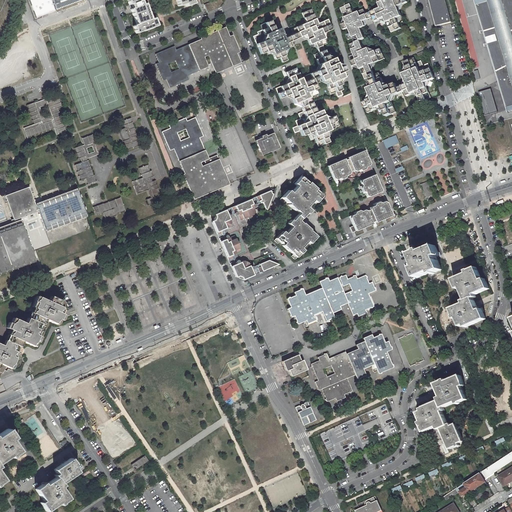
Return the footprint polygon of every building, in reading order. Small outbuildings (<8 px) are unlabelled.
[(25,0),(33,19),(84,0),(25,0)] [(127,0),(136,24),(133,26),(136,34),(157,26),(154,18),(150,19),(145,3),(142,4),(141,1),(142,0),(127,0)] [(365,26),(363,21),(373,17),(375,22),(381,19),(382,24),(387,22),(391,32),(401,28),(397,18),(402,16),(398,6),(407,2),(406,0),(377,0),(381,8),(366,14),(364,9),(354,13),(350,4),(340,8),(346,23),(342,25),(344,30),(349,28),(350,32),(346,34),(348,40),(353,37),(355,42),(350,44),(354,54),(350,57),(354,66),(358,64),(365,79),(370,77),(372,81),(367,83),(371,94),(366,96),(368,100),(364,102),(368,113),(377,109),(380,113),(384,111),(386,116),(397,112),(390,97),(405,91),(403,86),(398,87),(396,83),(386,87),(380,72),(375,75),(371,64),(385,58),(381,48),(371,53),(367,43),(362,45),(360,40),(365,38),(361,28),(365,26)] [(445,0),(429,0),(436,26),(451,22),(445,0)] [(489,2),(477,5),(495,72),(503,69),(506,78),(498,81),(505,109),(511,106),(511,0),(502,0),(505,9),(492,12),(489,2)] [(502,0),(488,0),(489,2),(492,12),(505,9),(502,0)] [(342,65),(336,67),(330,53),(325,55),(321,45),(326,43),(322,33),(332,29),(327,19),(317,23),(311,9),(301,13),(305,23),(295,27),(297,32),(283,38),(279,28),(274,31),(270,21),(260,25),(262,30),(257,32),(259,37),(254,39),(260,54),(270,50),(274,60),(280,58),(282,62),(286,60),(282,51),(292,46),(290,41),(305,35),(309,45),(314,43),(318,52),(313,54),(320,69),(305,76),(303,71),(298,73),(296,68),(286,72),(291,82),(275,89),(280,99),(289,94),(294,104),(299,102),(303,111),(298,114),(300,119),(295,121),(298,126),(292,128),(294,133),(299,131),(302,136),(312,132),(318,146),(328,141),(324,132),(338,125),(334,116),(324,120),(318,105),(313,107),(307,92),(317,88),(315,83),(324,79),(330,95),(335,93),(338,97),(343,95),(339,85),(344,83),(341,77),(346,75),(342,65)] [(174,46),(155,54),(159,62),(155,64),(163,81),(166,79),(170,88),(188,80),(187,76),(207,67),(211,75),(240,63),(236,53),(239,52),(232,35),(229,36),(225,27),(200,38),(201,39),(176,50),(174,46)] [(409,71),(404,73),(408,83),(403,86),(405,91),(407,96),(417,92),(421,101),(431,97),(425,82),(435,78),(428,63),(424,65),(421,60),(416,62),(414,58),(404,62),(409,71)] [(41,123),(33,102),(33,101),(26,104),(34,123),(23,127),(24,129),(26,136),(52,126),(55,133),(56,133),(64,130),(56,107),(60,105),(56,94),(45,98),(52,118),(51,119),(41,123)] [(43,98),(33,102),(41,123),(51,119),(52,118),(45,98),(43,98)] [(136,132),(134,132),(132,126),(134,126),(131,116),(122,120),(124,126),(116,130),(120,140),(122,140),(125,149),(141,143),(136,132)] [(169,151),(173,149),(184,174),(182,174),(193,200),(229,184),(217,155),(208,159),(199,138),(203,136),(195,117),(187,121),(185,118),(168,125),(170,128),(161,132),(169,151)] [(82,143),(71,147),(74,156),(77,155),(79,160),(72,163),(78,178),(92,173),(89,164),(87,165),(84,157),(104,150),(100,139),(93,142),(89,131),(79,135),(82,143)] [(262,138),(255,141),(261,155),(279,148),(273,133),(266,136),(265,134),(261,136),(262,138)] [(396,136),(384,141),(387,148),(399,143),(396,136)] [(350,172),(353,171),(353,172),(358,170),(359,172),(366,169),(365,167),(370,165),(364,150),(327,166),(334,181),(338,178),(339,180),(346,177),(346,175),(350,173),(350,172)] [(154,178),(148,161),(137,165),(141,175),(131,178),(136,192),(148,188),(150,193),(144,196),(146,201),(156,197),(155,194),(160,192),(155,178),(154,178)] [(367,197),(381,191),(374,174),(360,181),(362,186),(360,186),(363,193),(365,193),(367,197)] [(274,240),(277,244),(279,242),(283,245),(282,245),(289,252),(289,251),(293,254),(291,256),(295,259),(300,254),(301,255),(304,251),(300,248),(307,241),(310,245),(313,241),(312,240),(317,234),(314,231),(312,233),(309,230),(306,226),(304,228),(300,225),(302,224),(298,221),(305,213),(306,214),(310,211),(306,207),(312,200),(316,204),(319,200),(318,199),(323,194),(320,191),(318,193),(314,190),(315,189),(308,183),(307,183),(304,180),(306,178),(302,175),(297,180),(296,179),(293,183),(296,186),(290,193),(287,190),(283,193),(284,194),(279,200),(283,203),(285,201),(288,204),(295,211),(295,210),(298,213),(291,221),(290,220),(287,223),(291,227),(285,234),(281,230),(278,234),(279,235),(274,240)] [(429,181),(421,185),(427,198),(434,194),(429,181)] [(0,275),(36,263),(32,251),(50,245),(46,232),(87,218),(89,217),(78,187),(35,203),(29,188),(6,197),(15,222),(0,227),(0,275)] [(242,280),(278,264),(268,260),(250,268),(248,263),(243,261),(235,264),(241,251),(239,247),(236,240),(234,235),(229,237),(228,234),(226,235),(223,229),(229,227),(230,222),(228,217),(234,214),(235,216),(238,215),(240,220),(245,218),(252,215),(256,213),(254,208),(257,207),(256,205),(262,202),(266,211),(275,188),(214,215),(215,217),(214,220),(211,221),(235,276),(237,277),(238,276),(241,278),(242,280)] [(108,201),(105,202),(102,203),(101,200),(91,204),(94,213),(101,210),(105,219),(116,214),(116,213),(124,210),(119,194),(107,198),(108,201)] [(366,209),(361,211),(360,210),(353,213),(354,214),(349,216),(355,231),(392,215),(386,201),(381,203),(380,201),(373,204),(374,206),(369,208),(369,209),(366,211),(366,209)] [(343,229),(339,231),(340,233),(336,235),(338,241),(342,239),(343,240),(347,238),(343,229)] [(418,251),(411,254),(418,270),(415,271),(418,278),(432,272),(433,275),(436,273),(435,273),(442,270),(437,257),(440,256),(436,246),(422,252),(421,249),(417,251),(418,251)] [(466,272),(452,278),(456,289),(460,287),(465,299),(462,300),(463,303),(450,308),(453,315),(452,315),(454,318),(456,317),(460,326),(464,324),(465,327),(485,318),(481,308),(478,309),(473,297),(475,296),(474,294),(489,288),(484,278),(481,279),(476,266),(469,269),(468,269),(465,270),(466,272)] [(290,306),(287,307),(291,316),(294,315),(298,324),(306,320),(307,323),(316,320),(314,314),(322,311),(326,320),(334,316),(333,313),(342,309),(341,306),(348,302),(354,316),(358,314),(360,316),(368,312),(367,310),(376,306),(370,293),(377,290),(374,281),(371,283),(368,274),(359,278),(358,275),(349,278),(348,275),(341,278),(345,287),(351,284),(354,292),(346,295),(339,277),(330,280),(329,277),(320,281),(322,287),(306,294),(303,288),(294,292),(295,294),(287,298),(290,306)] [(15,362),(17,357),(20,358),(23,352),(18,350),(23,340),(35,345),(37,340),(36,339),(39,334),(42,335),(47,324),(42,323),(45,317),(59,323),(64,313),(60,311),(65,300),(40,290),(38,295),(36,294),(31,305),(28,303),(26,309),(30,311),(25,321),(13,316),(11,321),(9,321),(7,326),(10,328),(3,344),(0,342),(0,371),(4,373),(7,365),(13,368),(16,362),(15,362)] [(319,360),(311,364),(318,381),(314,382),(318,391),(321,389),(326,402),(335,399),(336,402),(346,398),(344,395),(353,391),(347,378),(354,375),(356,380),(365,375),(363,369),(374,365),(378,374),(393,368),(386,352),(391,350),(388,341),(384,343),(381,334),(373,337),(372,335),(362,339),(363,341),(355,345),(357,349),(346,353),(345,352),(329,359),(327,354),(318,358),(319,360)] [(297,355),(282,361),(286,371),(288,370),(290,376),(306,370),(302,360),(300,361),(297,355)] [(444,379),(437,382),(442,395),(441,396),(441,397),(440,397),(441,399),(422,407),(423,410),(419,411),(423,420),(424,423),(422,423),(425,430),(438,425),(439,428),(442,427),(451,448),(458,445),(460,444),(460,443),(461,443),(460,442),(464,440),(457,423),(453,424),(452,422),(449,423),(443,410),(446,409),(444,406),(457,400),(458,403),(462,401),(461,401),(468,398),(463,385),(466,384),(462,374),(448,380),(447,377),(444,379)] [(298,404),(294,406),(303,424),(315,419),(306,400),(303,402),(302,403),(301,403),(300,403),(300,404),(299,405),(298,404)] [(359,415),(319,433),(332,462),(372,444),(359,415)] [(0,493),(8,488),(10,489),(13,487),(18,484),(10,472),(13,470),(11,467),(24,458),(27,461),(35,455),(27,442),(31,441),(24,431),(11,440),(9,438),(0,443),(0,444),(5,452),(8,456),(4,458),(7,461),(0,465),(0,493)] [(49,433),(36,439),(45,458),(58,451),(49,433)] [(511,451),(481,472),(485,478),(511,460),(511,451)] [(148,461),(144,455),(131,465),(135,470),(148,461)] [(55,485),(44,493),(54,503),(52,506),(56,511),(58,511),(68,506),(72,508),(79,501),(72,490),(75,488),(72,485),(88,474),(87,471),(89,469),(82,460),(64,471),(67,475),(64,476),(67,480),(56,487),(55,485)] [(511,467),(498,477),(504,486),(511,480),(511,467)] [(480,473),(457,487),(463,497),(486,482),(480,473)] [(393,493),(402,490),(400,485),(391,489),(393,493)] [(376,501),(374,497),(367,500),(366,500),(366,501),(365,502),(365,503),(365,504),(365,505),(360,508),(360,509),(360,511),(359,511),(377,511),(382,510),(378,500),(376,501)] [(455,511),(459,510),(454,501),(436,511),(455,511)]
